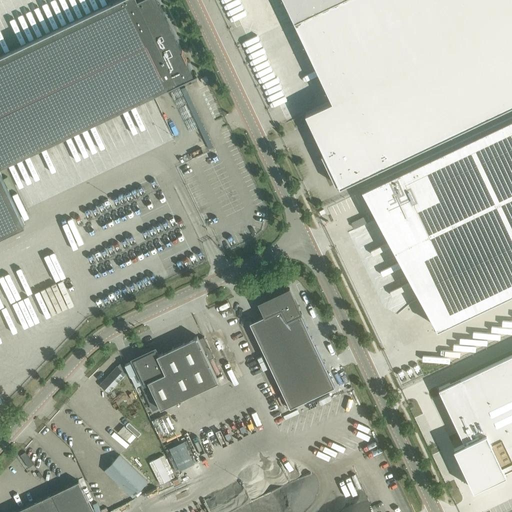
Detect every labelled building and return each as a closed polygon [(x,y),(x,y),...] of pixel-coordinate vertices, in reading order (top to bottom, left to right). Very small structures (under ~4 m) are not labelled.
[(0,388),(23,378),(15,360),(34,350),(0,277),(0,236),(25,224),(0,172),(0,166),(194,75),(194,74),(190,76),(183,62),(187,60),(182,49),(178,51),(154,0),(116,0),(0,55),(0,388)] [(247,16),(239,0),(221,0),(232,24),(238,21),(238,20),(247,16)] [(511,0),(284,0),(332,100),(305,113),(324,153),(321,154),(322,155),(325,154),(338,182),(335,183),(335,184),(338,183),(340,186),(511,104),(511,0)] [(511,116),(362,188),(363,189),(367,187),(376,207),(380,206),(438,328),(511,292),(511,116)] [(259,302),(265,315),(250,322),(290,407),(335,386),(301,314),(302,313),(301,313),(298,307),(290,288),(259,302)] [(199,339),(197,336),(158,354),(155,349),(133,359),(144,383),(148,381),(161,408),(218,381),(208,359),(214,357),(204,336),(199,339)] [(511,352),(437,388),(463,443),(452,448),(471,488),(503,473),(500,465),(511,459),(511,352)] [(109,393),(126,374),(118,366),(100,384),(109,393)] [(153,419),(161,435),(174,429),(166,412),(153,419)] [(158,466),(164,479),(173,475),(164,453),(151,458),(155,467),(158,466)] [(148,482),(120,455),(105,470),(133,497),(148,482)] [(93,511),(78,480),(10,511),(93,511)]
